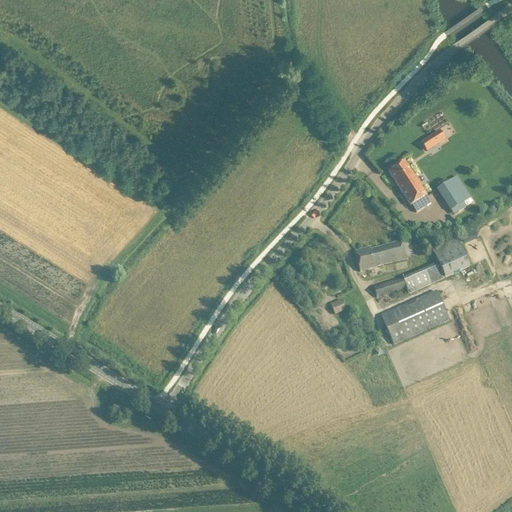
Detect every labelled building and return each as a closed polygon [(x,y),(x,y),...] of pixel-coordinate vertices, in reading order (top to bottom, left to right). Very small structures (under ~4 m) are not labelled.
[(445,140),(439,132),(422,143),(424,146),(435,139),(439,144),(445,140)] [(388,172),(394,181),(410,206),(411,206),(416,214),(432,204),(427,196),(405,162),(388,172)] [(457,177),(437,190),(454,215),(473,202),(457,177)] [(408,295),(469,267),(460,247),(457,239),(432,249),(438,264),(403,279),(374,288),(377,298),(406,289),(408,295)] [(406,258),(403,243),(402,242),(372,250),(371,248),(355,252),(357,262),(360,272),(375,268),(375,267),(407,260),(406,258)] [(381,316),(394,345),(449,320),(436,292),(381,316)] [(335,314),(346,310),(341,300),(331,305),(335,314)] [(111,412),(123,419),(127,412),(115,405),(111,412)]
